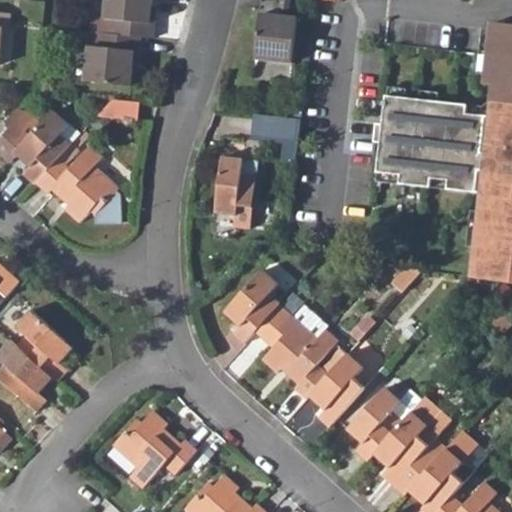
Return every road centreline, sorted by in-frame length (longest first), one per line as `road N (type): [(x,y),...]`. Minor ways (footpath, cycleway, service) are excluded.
road 1 (residential): [(511,15),(375,8),(352,17),(327,228)]
road 2 (residential): [(164,256),(173,163),(219,0)]
road 3 (residential): [(342,511),(192,370),(175,338)]
road 4 (residential): [(175,338),(9,511)]
road 5 (residential): [(164,256),(91,265),(59,256),(0,210)]
